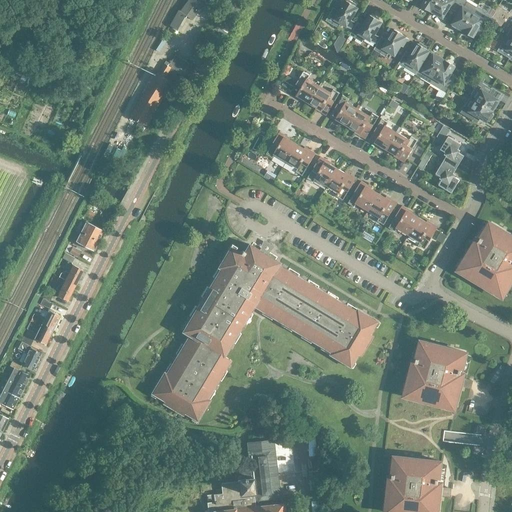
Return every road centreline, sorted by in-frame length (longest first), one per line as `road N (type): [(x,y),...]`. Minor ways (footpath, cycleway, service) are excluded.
road 1 (residential): [(0,470),(239,0)]
road 2 (residential): [(470,220),(262,96)]
road 3 (residential): [(429,291),(408,297),(282,221)]
road 4 (residential): [(511,81),(377,0)]
